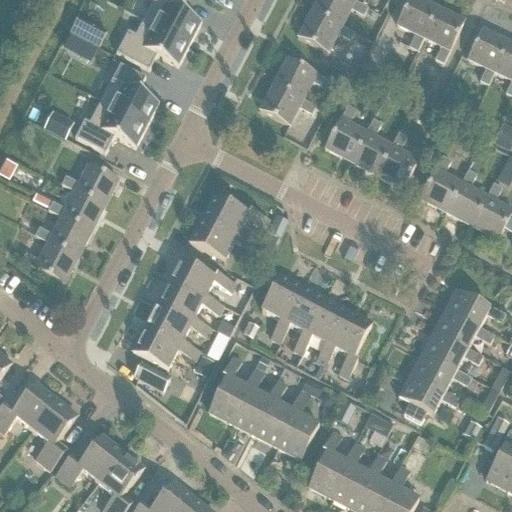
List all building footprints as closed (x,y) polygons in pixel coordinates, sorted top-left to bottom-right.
[(180,14),(187,0),(150,0),(154,2),(143,23),(189,47),(201,25),(180,14)] [(367,11),(354,4),(346,0),(317,0),(311,13),(341,29),(350,12),(363,19),(367,11)] [(409,50),(417,54),(423,41),(438,11),(415,0),(410,0),(397,29),(415,37),(409,50)] [(464,23),(438,11),(423,41),(441,50),(435,63),(443,67),(464,23)] [(354,36),(341,29),(311,13),(297,40),(327,56),(337,37),(350,44),(354,36)] [(178,70),(189,47),(143,23),(135,38),(128,34),(116,56),(149,73),(156,59),(178,70)] [(76,25),(70,37),(84,44),(90,32),(76,25)] [(488,89),(494,76),(509,45),(482,32),(467,63),(486,72),(479,85),(488,89)] [(70,37),(62,52),(76,59),(84,44),(70,37)] [(511,100),(511,46),(509,45),(494,76),(511,84),(505,97),(511,100)] [(329,84),(286,61),(272,87),(303,103),(312,85),(325,92),(329,84)] [(147,129),(159,106),(137,95),(145,80),(120,67),(100,104),(147,129)] [(440,88),(426,81),(416,103),(430,109),(440,88)] [(303,103),(272,87),(259,113),(289,129),(299,111),(311,118),(316,110),(303,103)] [(135,151),(147,129),(100,104),(89,126),(84,123),(75,141),(105,157),(113,140),(135,151)] [(347,109),(325,152),(350,165),(366,135),(349,126),(355,114),(347,109)] [(50,118),(43,132),(64,144),(71,130),(50,118)] [(381,127),(373,123),(366,135),(350,165),(375,179),(391,149),(374,140),(381,127)] [(511,146),(511,130),(502,126),(492,146),(508,154),(511,146)] [(406,141),(398,136),(391,149),(375,179),(402,193),(418,163),(399,153),(406,141)] [(472,152),(450,140),(446,147),(468,160),(472,152)] [(445,216),(461,186),(467,175),(460,171),(454,182),(444,176),(450,164),(442,160),(419,202),(445,216)] [(501,177),(511,182),(511,163),(509,162),(501,177)] [(65,180),(61,188),(74,194),(104,210),(118,184),(88,168),(78,186),(65,180)] [(476,177),(468,173),(467,175),(461,186),(445,216),(471,230),(487,200),(486,199),(469,190),(476,177)] [(501,191),(493,187),(486,199),(487,200),(471,230),(497,243),(511,214),(511,213),(495,204),(501,191)] [(74,194),(65,212),(52,205),(48,213),(61,220),(91,235),(104,210),(74,194)] [(248,218),(213,200),(201,223),(236,241),(239,237),(246,223),(264,232),(269,223),(250,214),(248,218)] [(276,218),(268,236),(280,241),(288,224),(276,218)] [(39,231),(35,239),(47,246),(78,261),(91,235),(61,220),(52,237),(39,231)] [(239,237),(236,241),(201,223),(189,246),(224,264),(234,246),(252,255),(257,246),(239,237)] [(64,287),(78,261),(47,246),(38,263),(26,256),(21,265),(64,287)] [(214,281),(180,264),(168,287),(203,305),(205,301),(212,287),(230,296),(235,287),(216,277),(214,281)] [(288,329),(284,327),(303,292),(279,279),(261,315),(280,325),(270,343),(279,347),(288,329)] [(205,301),(203,305),(168,287),(156,309),(191,328),(194,323),(201,310),(218,319),(223,310),(205,301)] [(303,292),(284,327),(288,329),(302,336),(293,354),(302,359),(311,341),(307,339),(325,303),(303,292)] [(489,312),(455,293),(443,315),(478,334),(479,331),(486,319),(500,327),(505,318),(490,310),(489,312)] [(329,351),(348,315),(325,303),(307,339),(311,341),(325,348),(316,366),(325,371),(334,353),(329,351)] [(194,323),(191,328),(156,309),(144,332),(179,350),(182,346),(189,332),(207,341),(211,332),(194,323)] [(353,362),(371,327),(348,315),(329,351),(334,353),(347,360),(338,378),(347,382),(357,364),(353,362)] [(494,339),(479,331),(478,334),(443,315),(432,336),(467,355),(468,353),(474,340),(489,348),(494,339)] [(221,325),(216,335),(228,341),(233,331),(221,325)] [(248,325),(242,337),(252,342),(258,331),(248,325)] [(182,346),(179,350),(144,332),(132,355),(167,374),(177,355),(195,364),(200,355),(182,346)] [(468,353),(467,355),(432,336),(420,358),(455,376),(457,374),(463,361),(478,369),(482,360),(468,353)] [(211,350),(206,359),(217,364),(221,356),(211,350)] [(466,390),(471,382),(457,374),(455,376),(420,358),(409,379),(444,397),(445,395),(452,383),(466,390)] [(0,381),(11,368),(0,359),(0,381)] [(201,359),(193,375),(205,381),(213,366),(201,359)] [(262,360),(256,371),(264,375),(270,364),(262,360)] [(227,381),(209,416),(231,428),(250,392),(246,390),(232,383),(241,365),(232,361),(223,379),(227,381)] [(141,367),(133,383),(162,398),(170,382),(141,367)] [(254,440),(273,404),(268,402),(255,395),(264,377),(255,373),(246,390),(250,392),(231,428),(254,440)] [(445,395),(444,397),(409,379),(398,400),(408,406),(402,417),(419,426),(425,415),(432,419),(440,404),(455,412),(460,403),(445,395)] [(496,380),(490,392),(498,397),(505,385),(496,380)] [(326,391),(306,381),(301,392),(320,402),(326,391)] [(471,382),(466,390),(473,394),(478,385),(471,382)] [(268,402),(273,404),(254,440),(277,452),(295,416),(291,414),(277,407),(286,389),(277,384),(268,402)] [(15,422),(31,435),(56,404),(36,388),(15,413),(6,406),(0,413),(0,435),(3,438),(15,422)] [(309,401),(300,396),(291,414),(295,416),(277,452),(300,464),(318,428),(300,419),(309,401)] [(334,422),(346,428),(355,409),(344,403),(334,422)] [(77,420),(56,404),(31,435),(48,448),(35,464),(49,475),(66,453),(57,446),(77,420)] [(393,427),(371,416),(364,430),(386,441),(393,427)] [(497,421),(482,449),(493,455),(508,427),(497,421)] [(469,425),(463,437),(473,442),(479,430),(469,425)] [(503,450),(485,484),(507,496),(511,485),(511,453),(510,453),(511,450),(511,435),(509,434),(501,449),(503,450)] [(326,456),(308,491),(331,503),(350,467),(346,465),(332,458),(341,440),(332,436),(322,454),(326,456)] [(82,475),(98,488),(122,456),(102,440),(82,465),(72,458),(55,480),(69,491),(82,475)] [(349,511),(355,511),(372,479),(368,477),(375,463),(362,456),(364,452),(355,447),(346,465),(350,467),(331,503),(349,511)] [(143,473),(122,456),(98,488),(114,500),(104,511),(126,511),(132,506),(123,498),(143,473)] [(368,477),(372,479),(355,511),(384,511),(395,491),(391,488),(377,481),(386,464),(377,459),(375,463),(368,477)] [(400,471),(391,488),(395,491),(384,511),(413,511),(418,503),(400,493),(409,475),(400,471)] [(185,511),(194,502),(173,486),(153,511),(143,504),(137,511),(185,511)] [(206,511),(194,502),(185,511),(206,511)]
